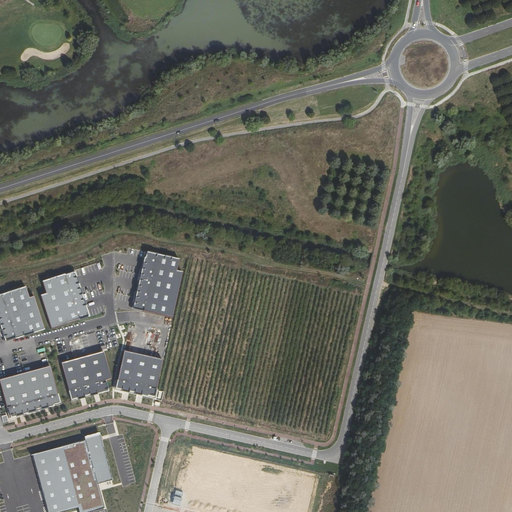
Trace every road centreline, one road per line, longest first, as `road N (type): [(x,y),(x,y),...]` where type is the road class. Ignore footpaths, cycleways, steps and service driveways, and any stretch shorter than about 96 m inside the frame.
road 1 (track): [(0,272),(125,232),(368,284)]
road 2 (secondary): [(325,86),(0,188)]
